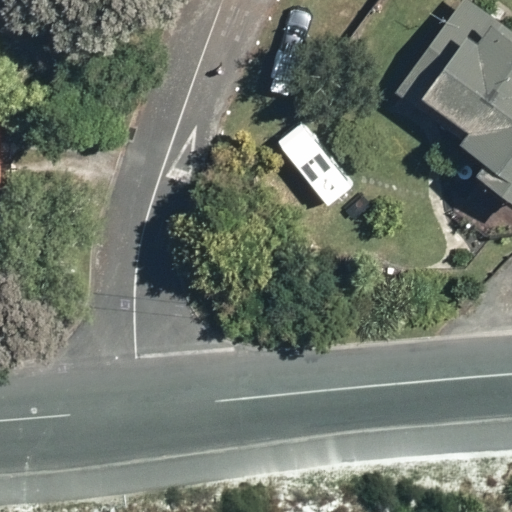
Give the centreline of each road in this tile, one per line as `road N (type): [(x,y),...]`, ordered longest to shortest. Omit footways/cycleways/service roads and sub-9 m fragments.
road 1 (residential): [(137,411),(134,273),(148,200),(222,0)]
road 2 (residential): [(511,373),(137,411)]
road 3 (residential): [(137,411),(0,420)]
